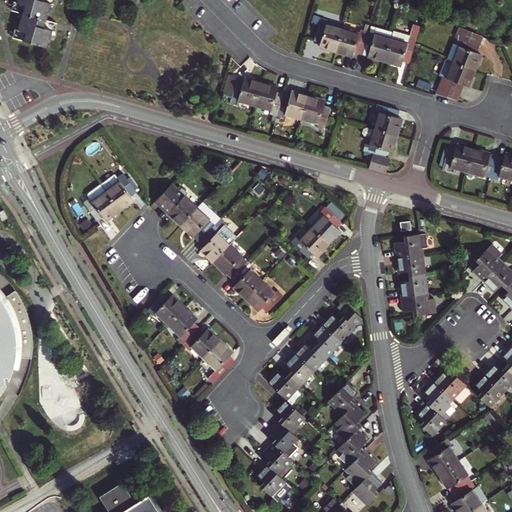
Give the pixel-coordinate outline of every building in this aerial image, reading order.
[(22,0),(21,5),(19,13),(27,15),(22,32),(19,41),(50,50),(55,32),(58,24),(50,22),(55,5),(56,0),(22,0)] [(336,53),(342,31),(325,27),(327,21),(320,20),(314,42),(321,44),(320,48),(336,53)] [(409,64),(413,49),(419,28),(412,26),(408,38),(393,33),(392,34),(385,62),(402,67),(403,62),(409,64)] [(369,28),(368,33),(362,56),(385,62),(392,34),(369,28)] [(459,47),(453,64),(475,72),(481,55),(477,54),(483,38),(459,29),(455,38),(458,39),(456,46),(459,47)] [(362,56),(368,33),(361,31),(360,36),(342,31),(336,53),(354,58),(355,54),(362,56)] [(469,88),(475,72),(453,64),(447,80),(442,78),(435,96),(458,102),(464,87),(469,88)] [(255,107),(260,84),(243,80),(242,84),(237,83),(238,78),(225,75),(219,94),(232,97),(230,105),(236,107),(238,102),(255,107)] [(278,89),(260,84),(255,107),(272,111),(271,116),(277,117),(283,95),(276,93),(278,89)] [(289,97),(283,95),(277,117),(283,119),(284,115),(302,120),(308,97),(291,92),(289,97)] [(325,102),(308,97),(302,120),(319,124),(318,129),(324,130),(330,108),(324,106),(325,102)] [(399,111),(376,105),(375,111),(379,112),(374,130),(397,136),(402,118),(397,117),(399,111)] [(397,136),(374,130),(369,146),(366,145),(364,152),(373,155),(369,169),(386,174),(390,160),(385,158),(387,151),(392,152),(397,136)] [(451,168),(468,173),(474,150),(457,145),(456,150),(450,148),(450,150),(445,168),(444,170),(450,172),(451,168)] [(450,150),(445,148),(440,166),(445,168),(450,150)] [(468,173),(492,179),(498,156),(474,150),(468,173)] [(498,156),(492,179),(498,181),(500,175),(511,178),(511,154),(506,152),(504,158),(498,156)] [(116,177),(101,187),(119,213),(134,203),(131,199),(136,195),(135,193),(138,192),(130,181),(127,183),(123,176),(118,180),(116,177)] [(179,190),(173,185),(155,204),(163,211),(167,207),(179,193),(177,191),(179,190)] [(119,213),(101,187),(87,197),(89,200),(83,204),(96,223),(102,219),(105,223),(119,213)] [(188,195),(183,190),(179,193),(167,207),(172,212),(168,215),(181,227),(197,210),(184,198),(188,195)] [(197,210),(181,227),(199,244),(215,227),(220,222),(202,205),(197,210)] [(172,212),(167,207),(163,211),(180,228),(181,227),(168,215),(172,212)] [(325,216),(312,230),(329,246),(341,232),(338,229),(342,224),(326,208),(321,213),(325,216)] [(230,247),(234,243),(222,230),(225,227),(220,222),(215,227),(199,244),(204,249),(201,252),(213,264),(230,247)] [(408,224),(398,225),(399,234),(410,232),(408,224)] [(297,239),(292,244),(309,259),(313,255),(317,258),(329,246),(312,230),(300,242),(297,239)] [(424,236),(402,239),(402,243),(392,245),(395,260),(421,256),(420,250),(426,249),(424,236)] [(213,264),(231,281),(247,264),(230,247),(213,264)] [(483,285),(501,265),(496,261),(500,256),(490,247),(474,264),(478,266),(471,274),(483,285)] [(424,277),(421,256),(395,260),(397,275),(406,273),(407,279),(424,277)] [(247,264),(231,281),(236,286),(233,289),(246,302),(261,285),(248,272),(252,269),(247,264)] [(511,275),(501,265),(483,285),(494,295),(500,288),(504,291),(511,282),(511,275)] [(424,277),(407,279),(408,284),(398,285),(400,300),(427,296),(424,277)] [(274,297),(261,285),(246,302),(259,314),(262,310),(266,314),(282,298),(277,293),(274,297)] [(501,301),(511,310),(511,309),(511,293),(505,297),(501,301)] [(0,390),(4,385),(17,353),(14,328),(7,307),(0,296),(0,390)] [(168,299),(164,296),(149,313),(152,316),(155,313),(170,327),(186,310),(171,296),(168,299)] [(428,302),(427,296),(400,300),(402,315),(412,314),(413,319),(435,316),(434,302),(428,302)] [(333,316),(322,328),(342,346),(354,332),(364,327),(363,321),(345,304),(339,310),(341,313),(341,317),(343,319),(340,322),(333,316)] [(197,321),(186,310),(170,327),(181,338),(178,341),(183,345),(199,329),(194,324),(197,321)] [(321,344),(317,348),(329,360),(342,346),(322,328),(313,338),(321,344)] [(203,333),(199,329),(183,345),(187,350),(190,346),(204,359),(220,343),(206,330),(203,333)] [(232,355),(220,343),(204,359),(216,371),(207,380),(212,385),(233,362),(229,358),(232,355)] [(511,345),(501,356),(508,363),(505,366),(511,372),(511,345)] [(306,346),(295,357),(314,376),(329,360),(317,348),(313,353),(306,346)] [(292,375),(288,379),(301,390),(314,376),(295,357),(285,368),(292,375)] [(495,363),(485,375),(505,392),(511,383),(511,372),(505,366),(502,369),(495,363)] [(445,370),(435,381),(454,398),(466,384),(454,373),(452,376),(445,370)] [(485,375),(475,385),(482,392),(479,395),(491,407),(505,392),(485,375)] [(268,387),(283,401),(293,410),(302,399),(297,394),(301,390),(288,379),(285,382),(278,376),(268,387)] [(432,398),(428,402),(441,414),(454,398),(435,381),(425,392),(432,398)] [(328,406),(343,419),(354,406),(351,403),(357,396),(346,386),(328,406)] [(306,395),(301,390),(297,394),(302,399),(306,395)] [(281,420),(278,423),(281,426),(290,435),(303,419),(293,410),(283,401),(274,413),(281,420)] [(435,435),(448,420),(441,414),(428,402),(418,413),(426,420),(423,423),(435,435)] [(336,434),(346,443),(357,431),(361,427),(359,424),(365,416),(354,406),(343,419),(336,426),(340,430),(336,434)] [(274,441),(272,445),(288,460),(297,450),(294,446),(298,441),(290,435),(281,426),(278,423),(268,435),(274,441)] [(339,459),(349,469),(364,451),(361,449),(368,441),(357,431),(346,443),(339,451),(343,455),(339,459)] [(428,460),(437,474),(457,461),(448,447),(451,445),(448,439),(428,452),(431,458),(428,460)] [(269,463),(266,466),(282,482),(292,471),(288,468),(292,463),(288,460),(272,445),(262,456),(269,463)] [(346,480),(357,489),(372,472),(369,469),(375,462),(364,451),(349,469),(346,472),(350,476),(346,480)] [(471,483),(457,461),(437,474),(451,496),(471,483)] [(282,482),(266,466),(256,478),(263,485),(260,488),(271,499),(286,484),(282,482)] [(383,483),(372,472),(357,489),(354,492),(369,506),(379,494),(376,491),(383,483)] [(160,511),(149,494),(147,496),(146,494),(134,501),(121,481),(98,495),(108,511),(160,511)] [(456,511),(470,511),(481,506),(470,490),(474,487),(471,483),(451,496),(455,501),(451,503),(456,511)] [(343,511),(332,501),(323,511),(324,511),(343,511)]
